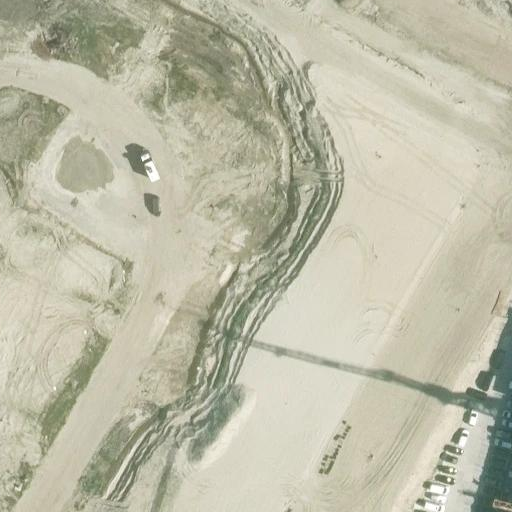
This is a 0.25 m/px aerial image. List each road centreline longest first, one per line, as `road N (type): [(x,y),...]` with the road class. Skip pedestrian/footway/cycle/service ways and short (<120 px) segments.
road 1 (track): [(34,511),(161,288),(173,225),(146,138),(108,101),(83,83),(0,68)]
road 2 (residential): [(294,511),(511,144)]
road 3 (residential): [(511,80),(396,41),(310,0)]
